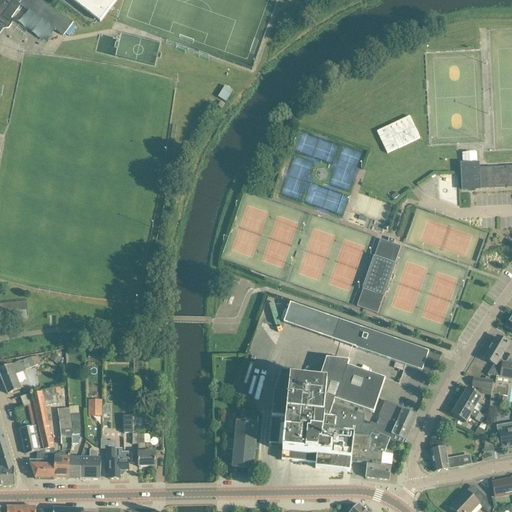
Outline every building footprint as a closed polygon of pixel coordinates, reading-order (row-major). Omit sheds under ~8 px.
[(0,0),(0,36),(5,30),(4,26),(0,22),(0,19),(2,17),(8,21),(12,20),(22,6),(45,22),(64,36),(73,23),(53,9),(40,0),(0,0)] [(71,0),(100,22),(117,0),(71,0)] [(226,102),(233,90),(225,85),(218,97),(226,102)] [(462,165),(463,190),(495,189),(495,186),(506,186),(507,188),(511,188),(511,166),(505,167),(506,169),(494,170),(494,167),(479,168),(478,164),(462,165)] [(357,307),(378,314),(384,296),(381,295),(381,293),(382,293),(391,266),(391,264),(395,265),(401,247),(393,244),(393,243),(389,242),(389,243),(380,240),(374,258),(377,259),(377,261),(376,261),(367,288),(367,290),(363,289),(357,307)] [(26,302),(0,304),(0,322),(27,320),(26,302)] [(433,375),(441,357),(291,304),(287,314),(284,323),(424,372),(433,375)] [(508,344),(506,343),(497,338),(485,358),(494,364),(487,375),(497,377),(500,377),(500,378),(511,380),(511,363),(502,362),(499,360),(508,344)] [(54,354),(50,360),(58,365),(62,359),(54,354)] [(273,399),(269,444),(280,445),(280,442),(284,443),(282,460),(316,464),(316,469),(350,473),(351,462),(366,464),(367,464),(381,465),(383,453),(384,453),(388,445),(389,444),(391,439),(402,410),(403,408),(385,401),(383,407),(379,417),(380,417),(380,418),(376,425),(371,423),(370,425),(363,424),(365,416),(335,406),(337,401),(374,414),(385,380),(348,367),(349,362),(348,362),(327,359),(319,383),(290,380),(291,375),(281,373),(273,399)] [(1,370),(0,370),(0,374),(8,395),(17,391),(22,389),(16,375),(25,371),(22,362),(1,370)] [(243,389),(260,378),(257,374),(240,385),(243,389)] [(492,390),(492,388),(493,381),(474,379),(473,387),(492,390)] [(54,448),(45,407),(59,404),(55,388),(42,392),(32,395),(35,410),(38,425),(43,451),(54,448)] [(467,388),(460,401),(474,410),(477,404),(482,397),(476,393),(472,391),(467,388)] [(24,408),(34,404),(30,394),(20,398),(24,408)] [(508,397),(499,396),(498,403),(507,404),(508,397)] [(89,400),(89,416),(102,416),(102,400),(89,400)] [(460,401),(452,415),(460,420),(466,423),(470,416),(476,419),(475,420),(481,423),(485,417),(479,413),(474,410),(460,401)] [(69,408),(58,410),(61,435),(70,434),(72,434),(70,414),(69,408)] [(402,410),(391,439),(404,445),(405,443),(411,431),(412,429),(413,429),(415,424),(414,424),(416,420),(415,420),(416,416),(407,412),(402,410)] [(79,414),(70,414),(72,434),(70,434),(70,444),(79,444),(78,435),(80,435),(79,414)] [(103,429),(114,428),(114,417),(102,417),(103,429)] [(133,417),(124,417),(124,434),(133,434),(133,417)] [(237,451),(236,460),(251,461),(252,449),(255,450),(252,473),(253,473),(255,451),(258,425),(240,424),(238,441),(228,440),(227,450),(237,451)] [(28,454),(43,451),(38,425),(20,430),(28,454)] [(485,440),(486,432),(478,428),(475,434),(485,440)] [(0,462),(2,469),(0,468),(0,487),(15,487),(15,481),(14,468),(13,465),(8,449),(2,429),(1,429),(0,429),(0,462)] [(511,430),(500,433),(503,448),(511,446),(511,430)] [(61,435),(61,445),(70,444),(70,434),(61,435)] [(146,452),(146,443),(150,443),(150,435),(132,435),(132,445),(138,445),(139,467),(156,467),(156,452),(146,452)] [(447,460),(446,455),(445,447),(431,450),(435,473),(464,467),(462,457),(447,460)] [(129,453),(122,453),(116,449),(107,450),(107,462),(110,462),(110,480),(120,479),(120,476),(123,476),(125,473),(125,471),(129,471),(129,461),(129,453)] [(81,457),(80,480),(101,480),(101,458),(96,458),(96,451),(92,451),(92,450),(90,450),(90,458),(81,457)] [(68,479),(69,457),(69,456),(62,455),(62,458),(55,458),(55,461),(54,479),(68,479)] [(80,480),(81,457),(69,457),(68,479),(80,480)] [(54,479),(55,461),(29,460),(35,479),(54,479)] [(391,466),(381,465),(367,464),(366,478),(389,481),(391,466)] [(511,479),(492,484),(494,493),(495,498),(511,494),(511,479)] [(490,501),(486,498),(479,491),(473,498),(466,491),(451,508),(455,511),(477,511),(483,507),(487,511),(490,511),(491,508),(490,502),(490,501)]
